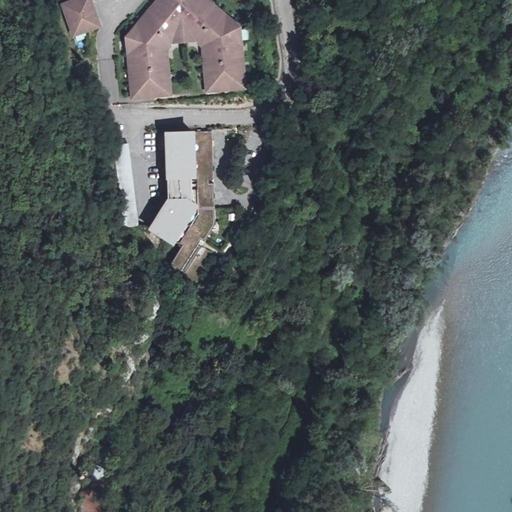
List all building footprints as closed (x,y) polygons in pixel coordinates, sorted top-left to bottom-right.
[(76,41),(103,31),(91,0),(65,10),(76,41)] [(163,0),(163,2),(129,45),(137,102),(173,99),(168,55),(175,46),(196,44),(204,51),(210,96),(247,91),(240,31),(203,0),(163,0)] [(269,28),(271,22),(263,19),(260,25),(269,28)] [(184,274),(215,220),(215,203),(214,189),(214,175),(214,167),(214,159),(214,152),(213,143),(213,135),(213,129),(167,131),(169,196),(150,229),(176,245),(177,243),(184,247),(172,264),(184,274)] [(137,226),(128,144),(115,145),(124,228),(137,226)]
